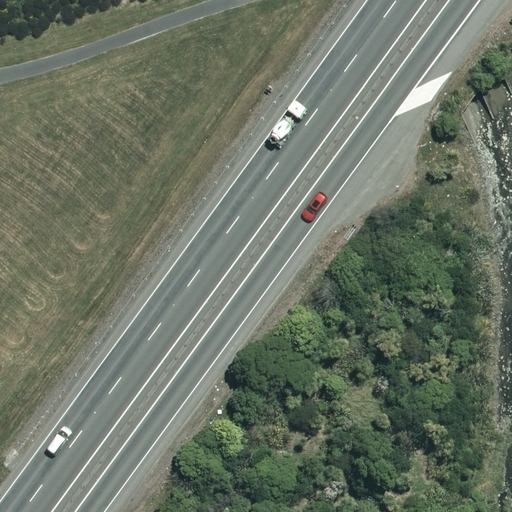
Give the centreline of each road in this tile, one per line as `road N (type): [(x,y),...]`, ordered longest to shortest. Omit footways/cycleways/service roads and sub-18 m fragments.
road 1 (trunk): [(22,511),(400,0)]
road 2 (trunk): [(460,0),(85,511)]
